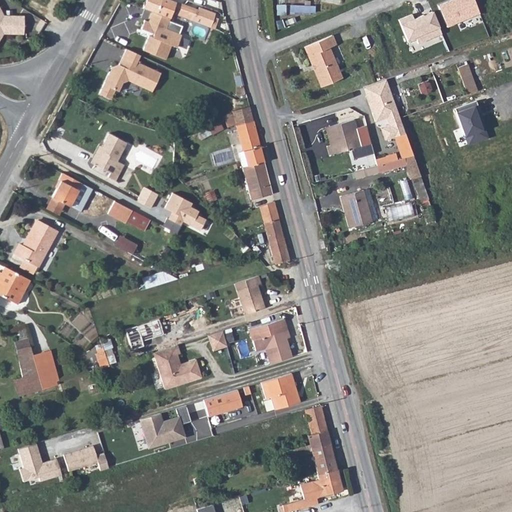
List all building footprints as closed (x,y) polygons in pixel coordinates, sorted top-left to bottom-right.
[(152,11),(155,12),(159,0),(145,0),(143,7),(152,11)] [(171,0),(159,0),(155,12),(169,17),(171,12),(194,20),(198,9),(171,0)] [(475,0),(447,0),(439,4),(448,25),(480,11),(475,0)] [(194,20),(211,27),(215,13),(199,7),(198,9),(194,20)] [(443,32),(440,26),(443,24),(436,8),(405,22),(412,38),(417,35),(420,42),(443,32)] [(0,38),(0,36),(0,33),(1,32),(3,33),(23,33),(23,17),(20,15),(3,15),(0,9),(0,38)] [(155,12),(152,11),(148,21),(145,19),(141,27),(154,33),(152,36),(149,34),(142,49),(164,58),(171,44),(176,46),(181,34),(179,34),(182,25),(169,20),(170,18),(169,17),(155,12)] [(336,46),(332,37),(304,49),(321,89),(342,80),(329,49),(336,46)] [(138,54),(126,48),(118,64),(110,66),(98,94),(110,99),(114,89),(118,90),(122,82),(128,80),(151,91),(159,73),(135,61),(138,54)] [(460,65),(469,91),(479,88),(470,61),(460,65)] [(372,113),(376,111),(369,95),(389,87),(386,79),(363,87),(372,113)] [(422,94),(427,95),(430,92),(431,87),(428,83),(423,83),(419,85),(419,90),(422,94)] [(398,135),(405,133),(400,118),(389,87),(369,95),(376,111),(372,113),(375,122),(388,117),(390,125),(388,126),(392,138),(394,137),(398,135)] [(455,106),(466,140),(484,134),(473,101),(455,106)] [(253,121),(249,105),(232,110),(233,115),(236,124),(236,126),(253,121)] [(236,124),(233,115),(225,118),(227,126),(236,124)] [(353,119),(329,126),(333,144),(330,145),(326,146),(329,155),(360,146),(353,119)] [(240,137),(256,132),(253,121),(236,126),(240,137)] [(333,144),(329,126),(325,127),(330,145),(333,144)] [(385,140),(392,138),(388,126),(381,128),(385,140)] [(243,150),(259,146),(256,132),(240,137),(243,150)] [(110,133),(102,146),(105,148),(102,151),(94,165),(110,173),(108,177),(115,181),(124,164),(117,161),(127,142),(110,133)] [(401,158),(403,158),(413,155),(405,134),(405,133),(398,135),(394,137),(401,158)] [(105,148),(102,146),(99,145),(90,162),(94,165),(102,151),(105,148)] [(248,166),(264,162),(259,146),(243,150),(244,153),(245,158),(248,166)] [(386,163),(390,161),(396,160),(395,154),(385,157),(386,163)] [(429,201),(427,194),(413,155),(403,158),(411,179),(413,178),(422,204),(429,201)] [(374,160),(376,165),(386,163),(385,157),(374,160)] [(386,163),(376,165),(378,172),(392,169),(390,161),(386,163)] [(251,198),(272,194),(268,179),(264,162),(248,166),(243,167),(251,198)] [(69,205),(81,183),(62,173),(58,179),(60,180),(52,197),(63,203),(69,205)] [(134,202),(139,195),(119,181),(114,188),(134,202)] [(138,202),(152,208),(158,194),(145,188),(138,202)] [(341,196),(342,204),(345,203),(351,226),(370,221),(361,190),(341,196)] [(72,203),(78,206),(83,194),(78,191),(72,203)] [(172,192),(164,208),(171,211),(163,226),(177,233),(183,221),(200,230),(205,220),(196,216),(199,211),(191,207),(193,203),(172,192)] [(46,208),(57,214),(63,203),(52,197),(46,208)] [(131,209),(114,200),(107,213),(125,222),(131,209)] [(278,217),(274,201),(259,206),(264,222),(278,217)] [(345,203),(342,204),(341,204),(347,227),(351,226),(345,203)] [(289,260),(278,217),(264,222),(275,264),(289,260)] [(23,259),(36,266),(56,230),(37,220),(23,246),(19,243),(13,253),(23,259)] [(115,244),(134,251),(138,241),(119,234),(115,244)] [(33,273),(36,266),(23,259),(19,266),(33,273)] [(0,295),(16,304),(29,279),(3,266),(0,272),(0,295)] [(260,283),(258,276),(233,284),(244,314),(264,307),(256,285),(260,283)] [(162,330),(159,318),(149,321),(153,333),(162,330)] [(288,337),(283,319),(249,329),(255,350),(264,347),(269,363),(291,356),(286,338),(288,337)] [(149,321),(136,325),(140,339),(153,335),(153,333),(149,321)] [(222,331),(208,335),(213,351),(227,347),(222,331)] [(31,355),(27,338),(15,342),(21,377),(13,380),(17,396),(41,389),(31,355)] [(177,344),(153,352),(164,389),(201,377),(195,358),(179,364),(176,354),(180,353),(177,344)] [(47,366),(53,364),(49,350),(43,352),(47,366)] [(56,381),(57,381),(53,364),(47,366),(43,352),(31,355),(41,389),(57,385),(56,381)] [(300,401),(291,373),(260,382),(265,398),(270,396),(274,409),(300,401)] [(239,389),(205,400),(209,414),(243,403),(239,389)] [(160,413),(141,419),(150,447),(186,436),(182,424),(192,421),(187,404),(176,407),(179,416),(163,421),(160,413)] [(320,405),(305,409),(312,434),(307,436),(310,445),(311,448),(330,443),(320,405)] [(35,442),(19,447),(25,467),(20,469),(24,481),(39,477),(41,481),(62,475),(57,458),(42,463),(35,442)] [(333,454),(330,443),(311,448),(311,451),(313,459),(333,454)] [(310,445),(281,452),(283,458),(311,451),(311,448),(310,445)] [(94,446),(64,455),(69,471),(98,463),(101,471),(109,468),(104,453),(97,455),(94,446)] [(316,473),(337,468),(333,454),(313,459),(315,465),(316,473)] [(279,506),(280,511),(290,511),(311,506),(311,503),(317,501),(316,497),(342,489),(337,468),(316,473),(317,479),(299,485),(304,499),(279,506)]
